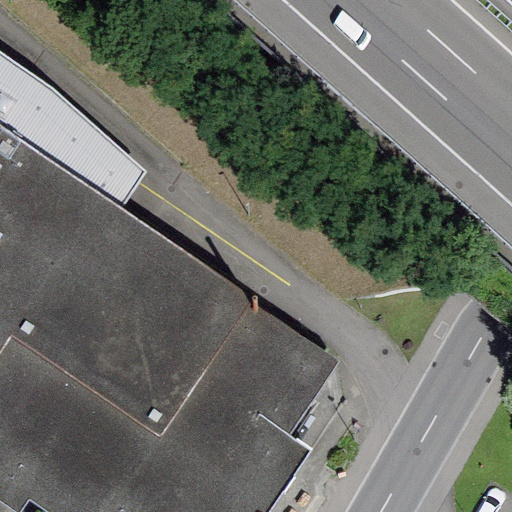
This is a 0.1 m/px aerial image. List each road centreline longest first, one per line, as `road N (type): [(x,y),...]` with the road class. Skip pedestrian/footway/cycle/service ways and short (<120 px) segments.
road 1 (primary): [(383,511),(511,285)]
road 2 (motorway): [(362,0),(511,133)]
